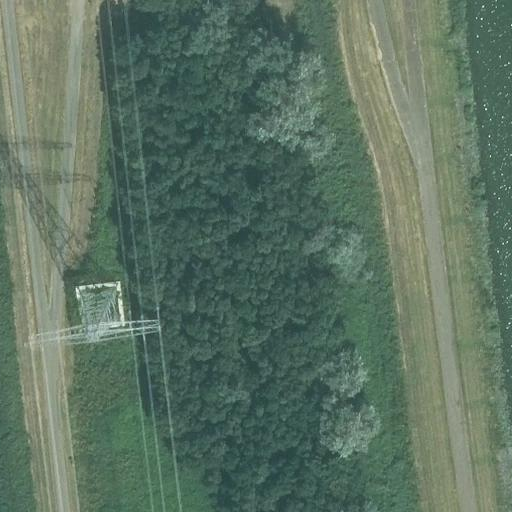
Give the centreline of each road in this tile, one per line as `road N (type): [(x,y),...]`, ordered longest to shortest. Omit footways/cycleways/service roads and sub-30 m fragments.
road 1 (unclassified): [(7,0),(45,338)]
road 2 (unclassified): [(63,511),(45,338)]
